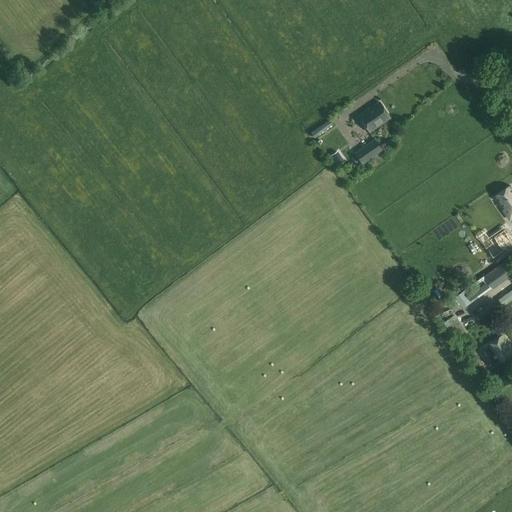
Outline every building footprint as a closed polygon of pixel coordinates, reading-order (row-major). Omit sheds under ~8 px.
[(369,132),(381,123),(390,117),(379,102),(358,116),(369,132)] [(311,133),(313,137),(331,125),(329,121),(311,133)] [(381,150),(374,140),(355,154),(362,164),(381,150)] [(337,152),(330,156),(337,166),(343,162),(337,152)] [(511,187),(510,185),(495,196),(504,209),(503,209),(510,219),(511,218),(511,187)] [(494,260),(511,246),(511,240),(505,231),(492,240),(490,238),(483,244),(494,260)] [(511,271),(505,262),(485,276),(493,287),(493,288),(511,274),(511,271)] [(456,297),(462,306),(469,302),(470,303),(493,287),(485,276),(456,297)] [(511,289),(498,300),(504,307),(511,300),(511,289)] [(511,300),(504,307),(502,308),(511,320),(511,319),(511,300)] [(455,314),(444,322),(457,340),(466,353),(472,349),(463,335),(469,331),(455,314)] [(495,314),(490,317),(495,324),(500,320),(495,314)] [(496,360),(495,359),(498,357),(501,362),(511,354),(511,347),(503,335),(489,345),(496,355),(493,356),(488,349),(481,354),(489,364),(493,368),(499,364),(495,360),(496,360)] [(511,377),(508,372),(501,377),(507,385),(511,381),(511,377)]
